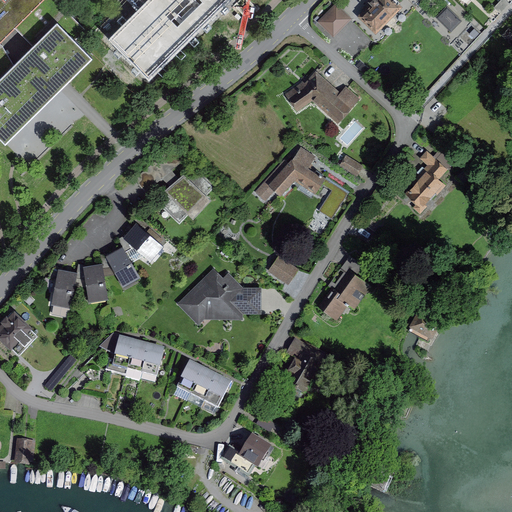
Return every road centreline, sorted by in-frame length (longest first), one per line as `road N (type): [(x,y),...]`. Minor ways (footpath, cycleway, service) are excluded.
road 1 (residential): [(0,374),(31,403),(184,438),(211,437),(230,420),(404,134),(400,113),(290,17)]
road 2 (tertiary): [(0,290),(106,173),(290,17)]
